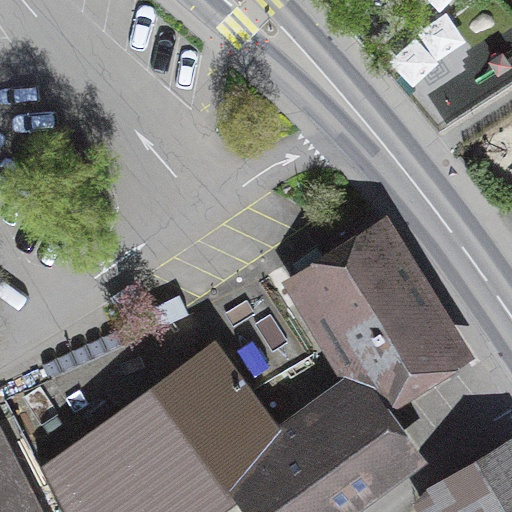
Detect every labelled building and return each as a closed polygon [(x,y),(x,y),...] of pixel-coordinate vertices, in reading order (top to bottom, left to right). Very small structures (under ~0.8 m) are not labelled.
[(431,0),(438,8),(447,0),(431,0)] [(374,234),(291,287),(316,328),(331,318),(377,392),(445,350),(374,234)] [(214,341),(39,468),(61,511),(201,511),(243,482),(264,511),(333,511),(410,457),(364,393),(291,446),(214,341)] [(511,511),(511,448),(420,502),(426,511),(511,511)] [(0,511),(28,511),(0,455),(0,511)]
